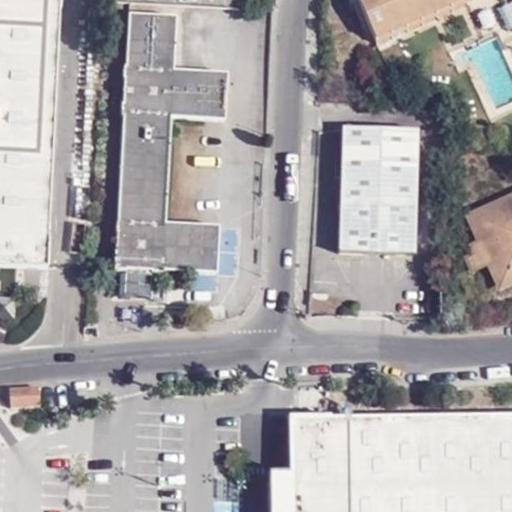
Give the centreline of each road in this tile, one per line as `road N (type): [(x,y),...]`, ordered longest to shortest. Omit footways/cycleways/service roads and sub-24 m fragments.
road 1 (unclassified): [(276,348),(300,0)]
road 2 (unclassified): [(0,367),(276,348)]
road 3 (unclassified): [(276,348),(511,343)]
